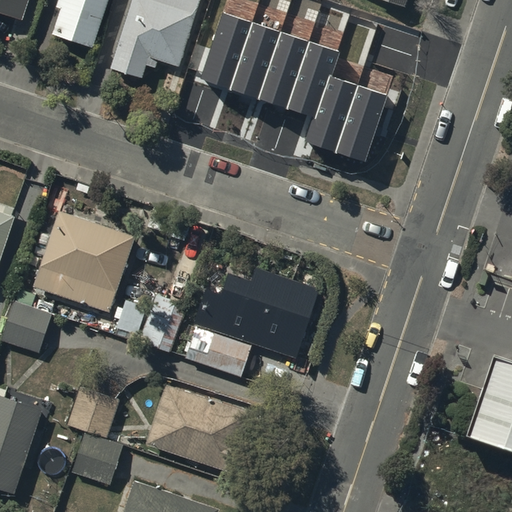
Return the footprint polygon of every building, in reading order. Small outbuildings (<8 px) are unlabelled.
[(0,0),(0,5),(23,13),(26,0),(0,0)] [(92,45),(107,0),(56,0),(55,3),(60,4),(51,31),(92,45)] [(176,64),(176,63),(198,0),(128,0),(108,64),(141,75),(145,62),(153,64),(155,57),(176,64)] [(371,0),(371,2),(402,15),(407,0),(371,0)] [(333,76),(341,52),(223,13),(201,79),(314,116),(306,141),(366,161),(388,95),(333,76)] [(11,206),(0,202),(0,249),(11,216),(8,215),(11,206)] [(56,206),(30,281),(34,282),(32,288),(43,291),(45,286),(106,308),(132,233),(56,206)] [(320,288),(256,266),(251,282),(228,274),(220,295),(206,290),(194,323),(297,358),(320,288)] [(174,310),(177,299),(154,293),(151,304),(125,297),(123,305),(116,303),(113,315),(120,316),(117,326),(141,333),(139,340),(171,349),(181,312),(174,310)] [(14,297),(0,336),(0,338),(38,351),(52,310),(14,297)] [(251,343),(213,331),(209,342),(192,337),(185,357),(240,376),(251,343)] [(511,360),(496,355),(470,434),(511,447),(511,360)] [(251,409),(166,380),(145,440),(231,469),(251,409)] [(81,384),(67,422),(86,429),(71,468),(109,482),(124,442),(106,435),(120,398),(81,384)] [(0,389),(0,484),(13,489),(42,404),(0,389)] [(511,511),(511,470),(467,456),(448,511),(511,511)] [(220,511),(223,507),(135,477),(122,511),(220,511)]
